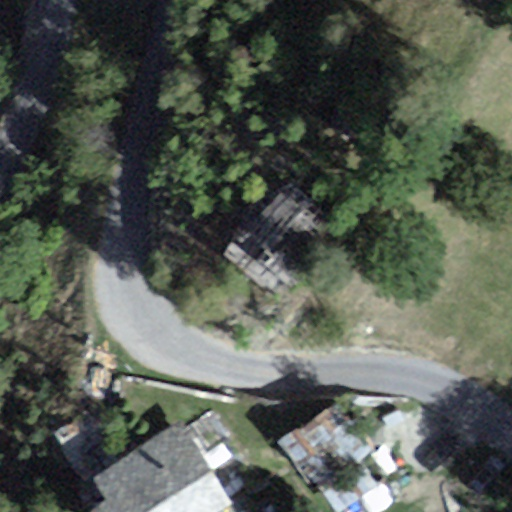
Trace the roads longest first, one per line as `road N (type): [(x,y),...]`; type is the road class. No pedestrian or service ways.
road 1 (residential): [(187,0),(121,236),(133,312),(159,343),(222,370),(384,370),(480,397),(511,428)]
road 2 (residential): [(0,177),(52,73),(61,0)]
